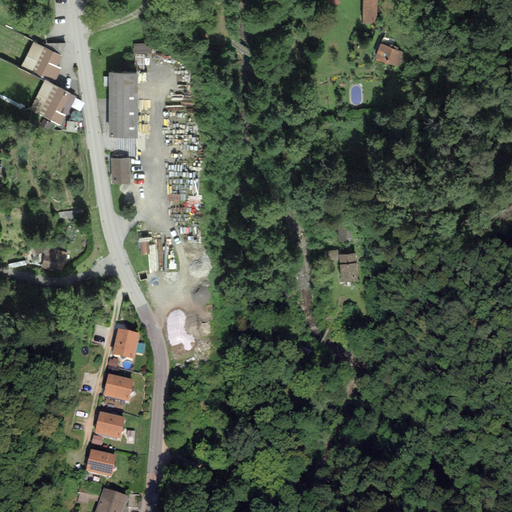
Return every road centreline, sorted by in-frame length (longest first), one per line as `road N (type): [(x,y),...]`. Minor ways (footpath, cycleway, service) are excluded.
road 1 (tertiary): [(119,261),(72,0)]
road 2 (tertiary): [(150,511),(159,356),(119,261)]
road 3 (track): [(154,463),(210,464),(222,450),(220,411),(229,399),(287,389),(318,348)]
road 4 (residential): [(0,415),(25,332),(20,315),(0,300)]
road 5 (residential): [(0,272),(60,282),(119,261)]
